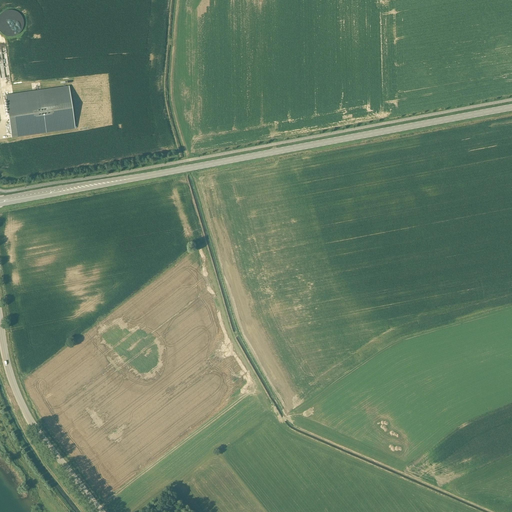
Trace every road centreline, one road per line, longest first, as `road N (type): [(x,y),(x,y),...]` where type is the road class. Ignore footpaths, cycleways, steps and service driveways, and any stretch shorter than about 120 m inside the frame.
road 1 (secondary): [(0,202),(511,107)]
road 2 (unclassified): [(103,511),(25,411),(0,319)]
